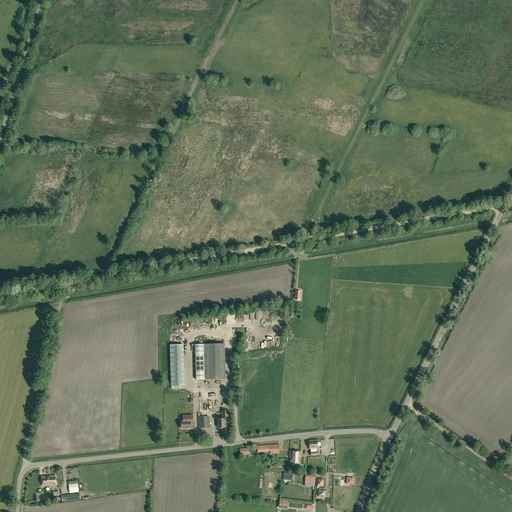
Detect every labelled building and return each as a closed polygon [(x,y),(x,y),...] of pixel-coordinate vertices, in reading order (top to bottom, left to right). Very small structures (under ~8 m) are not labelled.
[(183,342),(170,342),(172,384),(185,383),(183,342)] [(196,379),(225,379),(224,343),(195,344),(196,379)] [(209,411),(214,411),(214,398),(198,398),(198,428),(209,428),(209,411)] [(222,411),(222,413),(222,419),(217,419),(218,427),(225,427),(225,420),(228,419),(228,410),(222,411)] [(190,428),(190,423),(193,423),(193,415),(183,415),(183,421),(181,421),(181,428),(190,428)] [(310,452),(310,455),(317,455),(317,451),(316,451),(316,448),(317,448),(317,440),(308,440),(309,449),(310,449),(310,452)] [(279,445),(270,445),(265,445),(265,450),(270,450),(270,453),(279,453),(279,445)] [(300,466),(301,452),(290,451),(289,465),(300,466)] [(42,486),(56,485),(55,475),(41,476),(42,486)] [(315,476),(305,475),(305,482),(314,483),(313,487),(315,487),(315,483),(314,483),(315,476)] [(317,488),(316,498),(324,498),(325,488),(321,488),(319,488),(317,488)] [(288,501),(280,500),(279,507),(287,508),(288,501)]
